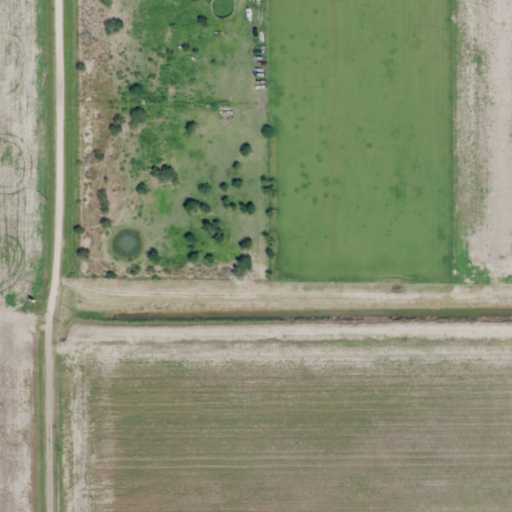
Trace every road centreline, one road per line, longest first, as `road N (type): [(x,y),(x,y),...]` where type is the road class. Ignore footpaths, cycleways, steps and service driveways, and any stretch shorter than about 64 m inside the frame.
road 1 (track): [(44,511),(40,0)]
road 2 (residential): [(511,294),(0,297)]
